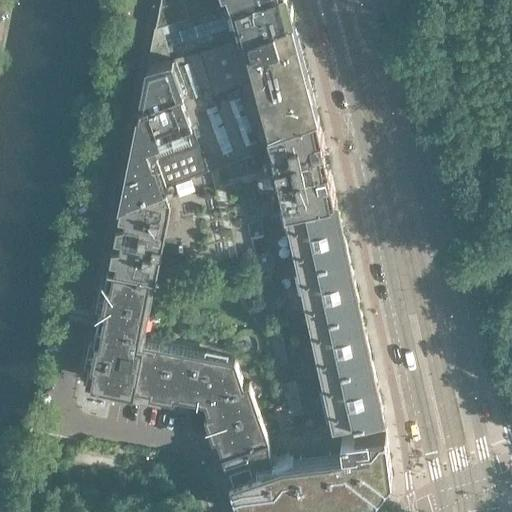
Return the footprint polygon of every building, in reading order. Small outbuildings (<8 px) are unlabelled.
[(230,36),(292,13),(293,13),(289,0),(231,0),(224,2),(156,25),(148,62),(230,36)] [(156,25),(224,2),(223,0),(163,0),(160,1),(160,2),(159,4),(160,4),(156,22),(156,24),(156,25)] [(268,126),(317,109),(317,107),(317,106),(316,106),(312,89),(312,88),(307,71),(308,70),(307,69),(302,52),(303,52),(302,51),(297,34),(298,34),(297,33),(292,15),(293,15),(292,14),(292,13),(230,36),(148,62),(122,197),(274,142),(268,126)] [(336,195),(328,159),(317,109),(268,126),(274,142),(122,197),(109,262),(157,272),(253,248),(248,226),(247,219),(291,205),(336,195)] [(348,249),(336,195),(291,205),(303,259),(348,249)] [(260,236),(257,224),(248,226),(251,238),(260,236)] [(263,249),(260,236),(251,238),(253,248),(254,251),(263,249)] [(359,303),(348,249),(303,259),(314,312),(359,303)] [(272,252),(255,256),(258,269),(275,265),(272,252)] [(144,338),(155,279),(157,272),(109,262),(105,280),(107,281),(103,302),(101,302),(94,337),(96,337),(92,359),(90,358),(86,377),(134,386),(144,338)] [(271,289),(268,276),(260,278),(263,290),(271,289)] [(274,301),(271,289),(263,290),(265,303),(274,301)] [(371,356),(359,303),(314,312),(326,366),(371,356)] [(283,345),(280,330),(272,332),(275,347),(283,345)] [(197,393),(205,350),(144,338),(134,386),(152,390),(152,388),(173,392),(173,394),(192,397),(193,392),(197,393)] [(244,381),(236,356),(228,355),(229,350),(206,345),(205,350),(197,393),(203,394),(203,395),(244,381)] [(287,359),(283,345),(275,347),(278,361),(287,359)] [(383,410),(371,356),(326,366),(338,420),(354,417),(355,416),(355,417),(365,415),(365,414),(383,410)] [(269,437),(259,408),(250,379),(244,381),(203,395),(210,414),(211,413),(218,434),(217,434),(223,452),(251,443),(269,437)] [(295,396),(292,384),(283,386),(286,398),(295,396)] [(297,408),(295,396),(286,398),(289,410),(297,408)] [(292,425),(289,410),(278,413),(282,430),(292,425)] [(234,485),(243,511),(246,511),(264,510),(275,508),(276,508),(364,497),(372,496),(375,496),(392,473),(386,427),(342,434),(343,455),(273,465),(269,437),(251,443),(223,452),(231,476),(234,485)]
